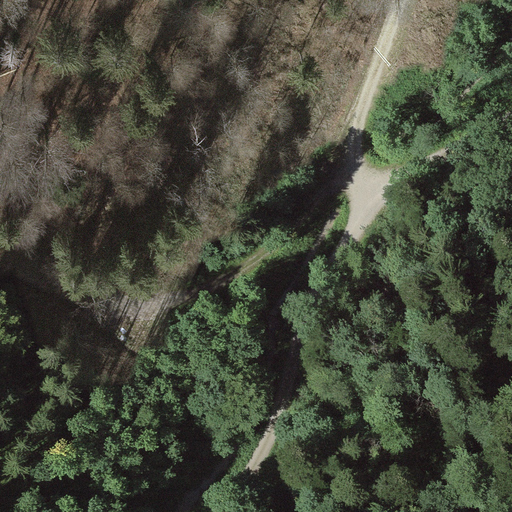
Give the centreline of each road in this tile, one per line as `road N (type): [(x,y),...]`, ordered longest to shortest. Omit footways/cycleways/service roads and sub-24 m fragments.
road 1 (track): [(330,181),(242,276),(140,308),(0,251)]
road 2 (track): [(241,511),(368,187)]
road 3 (track): [(330,181),(367,100),(398,0)]
road 4 (track): [(368,187),(511,104)]
